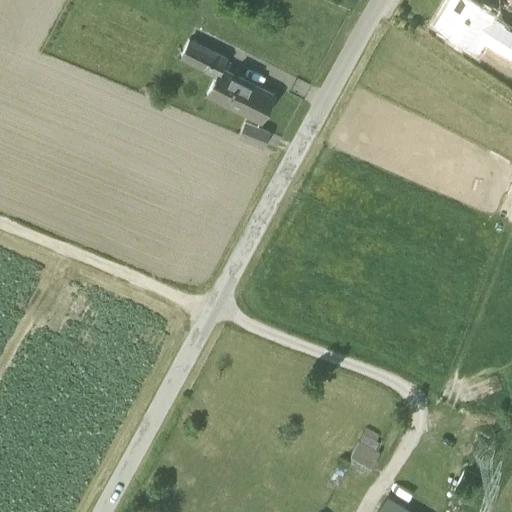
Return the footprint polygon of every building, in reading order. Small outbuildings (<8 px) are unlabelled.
[(481,37),(510,55),(511,51),(511,29),(502,24),(488,15),(494,7),(482,0),(449,0),(436,23),(475,47),(481,37)] [(181,56),(206,69),(214,53),(189,40),(181,56)] [(207,93),(260,120),(273,94),(221,68),(226,58),(214,53),(206,69),(216,74),(207,93)] [(240,136),(264,145),(269,133),(245,123),(240,136)] [(366,427),(358,442),(374,451),(379,443),(376,441),(380,435),(366,427)] [(350,456),(371,468),(379,454),(374,451),(358,442),(350,456)] [(386,498),(377,511),(408,511),(409,511),(386,498)]
